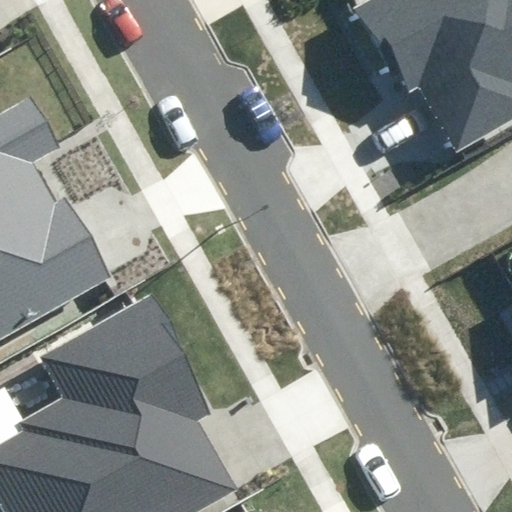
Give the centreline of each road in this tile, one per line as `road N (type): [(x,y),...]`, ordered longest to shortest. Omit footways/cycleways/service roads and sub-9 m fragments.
road 1 (residential): [(152,0),(315,288)]
road 2 (residential): [(315,288),(442,511)]
road 3 (residential): [(511,176),(315,288)]
